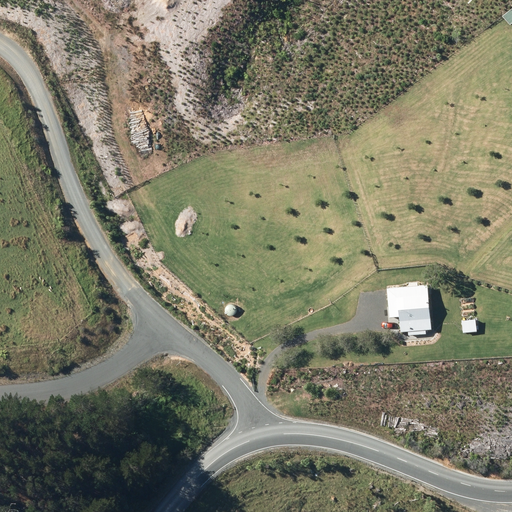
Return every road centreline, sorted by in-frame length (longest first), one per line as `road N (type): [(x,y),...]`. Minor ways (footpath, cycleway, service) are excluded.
road 1 (unclassified): [(152,347),(143,311),(92,231),(44,103),(0,53)]
road 2 (tertiary): [(262,436),(339,439),(511,490)]
road 3 (unclassified): [(0,395),(74,385),(152,347)]
road 4 (unclassified): [(262,436),(249,398),(223,367),(172,345),(152,347)]
road 5 (tertiary): [(167,511),(223,451),(262,436)]
